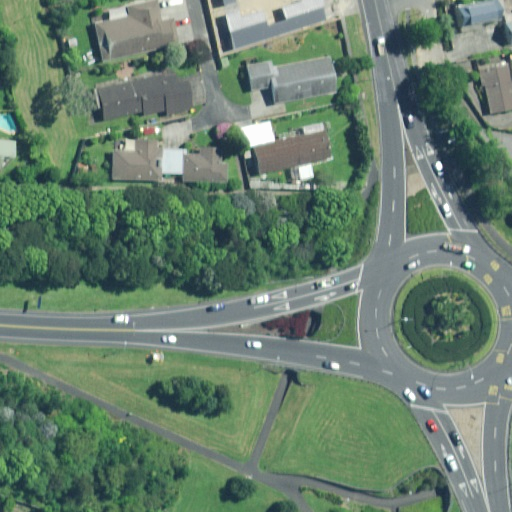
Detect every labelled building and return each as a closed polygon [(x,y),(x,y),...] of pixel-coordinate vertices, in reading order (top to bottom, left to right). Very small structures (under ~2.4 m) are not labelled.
[(124,17),(91,25),(100,62),(173,45),(167,20),(157,22),(152,0),(151,0),(122,7),(124,17)] [(227,0),(232,16),(261,8),(258,0),(274,0),(278,12),(313,2),(312,0),(227,0)] [(454,30),(493,22),(492,19),(502,17),(498,0),(489,0),(450,8),(454,30)] [(269,34),(266,19),(244,24),(247,39),(269,34)] [(511,44),(511,21),(499,24),(503,46),(511,44)] [(334,93),(326,56),(268,67),(267,62),(241,67),(246,92),(265,88),(269,106),(334,93)] [(511,106),(503,59),(475,64),(484,116),(511,110),(511,106)] [(180,80),(178,71),(136,80),(135,75),(122,78),(123,83),(90,89),(97,122),(139,113),(139,116),(161,112),(162,116),(187,111),(180,80)] [(329,159),(323,131),(248,148),(254,176),(329,159)] [(0,156),(9,158),(10,142),(0,141),(0,156)] [(184,154),(184,150),(180,149),(156,148),(155,148),(155,142),(118,141),(117,152),(106,151),(105,172),(105,181),(159,183),(159,174),(179,175),(179,182),(223,184),(224,162),(219,162),(220,148),(190,147),(190,154),(184,154)]
